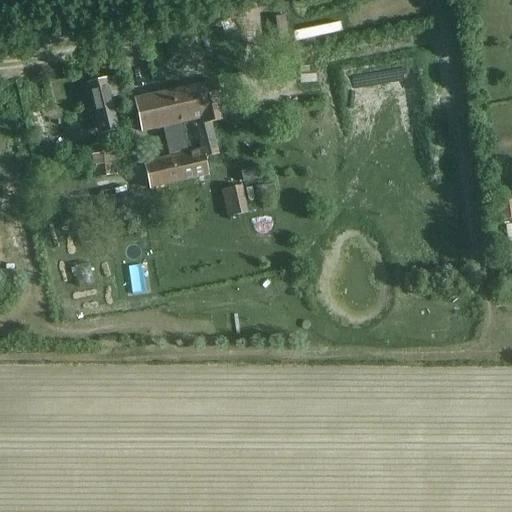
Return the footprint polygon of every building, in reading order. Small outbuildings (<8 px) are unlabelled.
[(106,80),(87,84),(98,130),(106,128),(107,132),(118,129),(106,80)] [(158,94),(134,99),(141,132),(162,127),(169,159),(186,155),(180,124),(201,119),(202,125),(225,120),(217,82),(158,94)] [(117,174),(112,142),(90,145),(94,177),(117,174)] [(150,188),(208,175),(203,151),(186,155),(169,159),(145,164),(150,188)] [(258,167),(241,170),(242,181),(260,178),(258,167)] [(228,216),(248,211),(241,185),(221,190),(228,216)]
